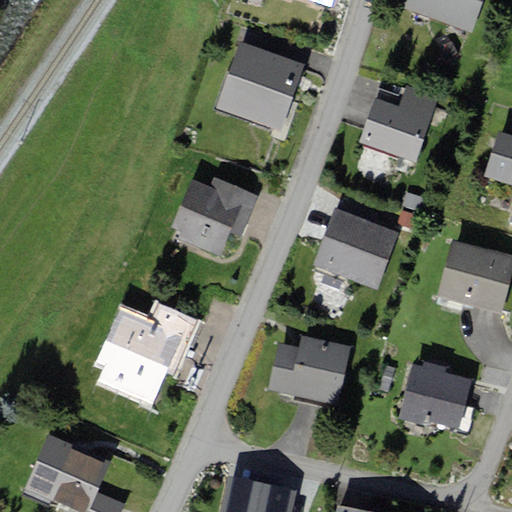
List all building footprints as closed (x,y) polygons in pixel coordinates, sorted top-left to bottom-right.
[(307,0),(332,8),(335,0),(307,0)] [(482,0),(407,0),(404,10),(470,34),(482,0)] [(280,132),(304,66),(242,43),(217,109),(280,132)] [(399,107),(432,119),(440,97),(407,85),(399,107)] [(375,98),(359,143),(416,164),(432,119),(399,107),(375,98)] [(511,135),(498,131),(484,178),(511,186),(511,135)] [(214,177),(210,187),(191,179),(172,227),(183,232),(179,241),(219,257),(230,232),(241,236),(258,195),(214,177)] [(414,231),(423,199),(406,194),(397,225),(414,231)] [(399,233),(335,207),(312,265),(377,290),(399,233)] [(511,271),(511,256),(451,240),(435,297),(501,314),(511,271)] [(94,366),(102,370),(95,385),(149,409),(166,373),(174,377),(200,322),(155,302),(148,318),(121,306),(94,366)] [(339,405),(351,347),(301,337),(299,347),(278,343),(268,391),(339,405)] [(471,379),(413,365),(399,419),(423,425),(424,419),(460,427),(471,379)] [(110,462),(49,435),(22,496),(49,508),(52,501),(70,509),(77,511),(87,511),(96,492),(110,462)] [(292,511),(297,491),(227,476),(219,511),(292,511)] [(120,511),(124,504),(96,492),(87,511),(77,511),(70,509),(69,511),(120,511)]
